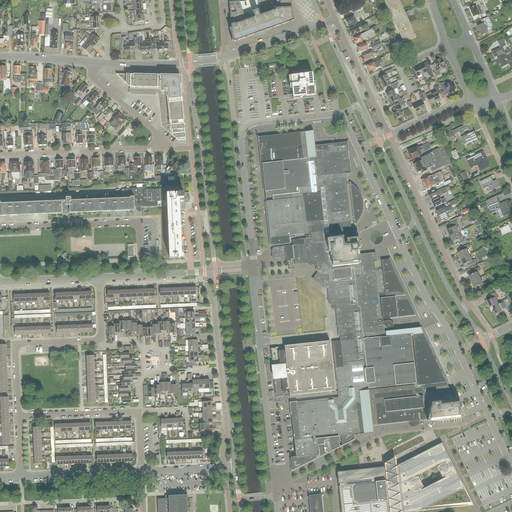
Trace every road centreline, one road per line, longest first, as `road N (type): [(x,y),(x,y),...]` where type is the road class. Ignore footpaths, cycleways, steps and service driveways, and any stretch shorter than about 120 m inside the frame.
road 1 (unclassified): [(274,482),(253,267)]
road 2 (secondary): [(190,63),(215,270)]
road 3 (residential): [(205,271),(228,433),(225,467)]
road 4 (secondary): [(215,270),(236,466)]
road 5 (unclassified): [(465,314),(465,297),(389,136)]
road 6 (residential): [(0,227),(138,223),(140,277)]
road 7 (unclassified): [(475,391),(395,234)]
road 8 (residential): [(161,148),(0,154)]
road 9 (residential): [(18,415),(17,345),(100,340)]
road 10 (unclassified): [(253,267),(243,129)]
road 11 (unclassified): [(395,234),(339,114)]
road 12 (unclassified): [(389,136),(334,18)]
road 13 (residential): [(140,411),(18,415)]
road 14 (residential): [(21,476),(141,471)]
